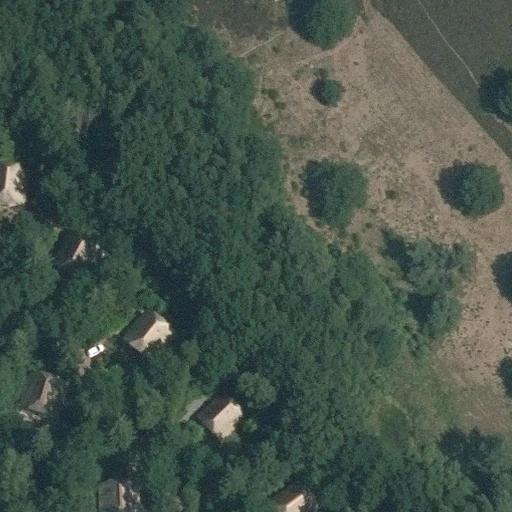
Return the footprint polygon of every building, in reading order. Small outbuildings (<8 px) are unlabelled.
[(0,208),(21,211),(25,176),(0,172),(0,208)] [(68,240),(52,271),(84,287),(100,256),(68,240)] [(124,346),(152,368),(174,340),(146,318),(124,346)] [(20,413),(54,424),(65,390),(31,379),(20,413)] [(197,423),(220,447),(244,424),(221,400),(197,423)] [(315,511),(297,488),(269,509),(270,511),(315,511)] [(100,490),(100,511),(136,511),(135,489),(100,490)]
